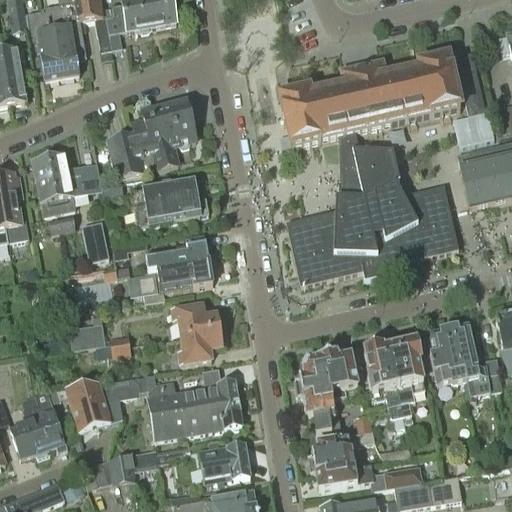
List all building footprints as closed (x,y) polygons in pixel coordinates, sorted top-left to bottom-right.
[(71,0),(74,14),(50,18),(61,86),(78,84),(75,66),(84,65),(80,38),(71,40),(69,30),(102,25),(99,0),(71,0)] [(112,24),(173,14),(170,0),(152,0),(120,5),(121,11),(111,13),(112,24)] [(27,37),(24,22),(21,3),(6,6),(11,40),(27,37)] [(173,14),(112,24),(104,25),(111,57),(121,55),(117,34),(125,32),(126,39),(175,31),(173,14)] [(50,18),(24,22),(27,37),(28,47),(37,46),(40,63),(34,64),(36,79),(43,78),(44,89),(61,86),(50,18)] [(501,62),(509,60),(511,71),(511,40),(505,42),(505,43),(497,45),(501,62)] [(100,68),(109,67),(107,54),(98,55),(100,68)] [(17,55),(1,58),(10,111),(26,108),(17,55)] [(0,112),(10,111),(1,58),(0,57),(0,112)] [(464,67),(473,65),(471,58),(463,60),(464,67)] [(464,67),(463,60),(454,62),(456,69),(464,67)] [(332,90),(333,94),(332,95),(322,98),(322,97),(320,97),(320,98),(310,100),(309,100),(308,95),(302,96),(299,97),(296,95),(289,96),(287,99),(284,100),(284,101),(279,102),(282,116),(281,116),(283,128),(285,128),(291,155),(320,149),(320,148),(339,144),(353,140),(429,123),(430,124),(459,117),(453,90),(454,89),(452,77),(450,78),(447,64),(442,65),(442,64),(438,65),(435,63),(429,65),(427,68),(423,69),(418,70),(419,75),(418,75),(418,76),(408,78),(408,77),(406,78),(406,79),(398,81),(396,81),(396,80),(395,80),(394,76),(383,79),(382,78),(378,79),(379,85),(372,86),(371,86),(370,86),(367,75),(369,75),(368,73),(366,73),(367,75),(356,77),(356,76),(354,76),(354,78),(356,78),(358,89),(357,89),(357,90),(349,92),(348,86),(343,87),(343,88),(332,90)] [(473,65),(464,67),(466,73),(474,71),(473,65)] [(466,73),(464,67),(456,69),(457,75),(466,73)] [(474,71),(466,73),(467,80),(476,78),(474,71)] [(466,73),(457,75),(459,82),(467,80),(466,73)] [(477,85),(476,78),(467,80),(469,86),(477,85)] [(467,80),(459,82),(460,88),(469,86),(467,80)] [(479,91),(477,85),(469,86),(470,93),(479,91)] [(470,93),(469,86),(460,88),(462,95),(470,93)] [(480,98),(479,91),(470,93),(472,100),(480,98)] [(472,100),(470,93),(462,95),(463,102),(472,100)] [(482,104),(480,98),(472,100),(473,106),(482,104)] [(473,106),(472,100),(463,102),(465,108),(473,106)] [(483,111),(482,104),(473,106),(475,113),(483,111)] [(475,113),(473,106),(465,108),(466,115),(475,113)] [(133,140),(110,146),(105,147),(115,187),(177,172),(173,154),(195,149),(185,110),(141,121),(143,130),(131,133),(133,140)] [(483,111),(475,113),(476,120),(485,118),(483,111)] [(511,137),(511,112),(500,115),(505,139),(511,137)] [(475,113),(466,115),(468,121),(476,120),(475,113)] [(458,154),(488,147),(493,146),(487,119),(483,120),(452,127),(458,154)] [(385,196),(394,190),(402,171),(386,159),(361,158),(353,140),(339,144),(340,158),(310,176),(316,207),(335,206),(334,217),(285,228),(299,293),(361,278),(363,287),(397,279),(395,271),(457,257),(450,225),(451,225),(450,224),(443,193),(390,205),(385,196)] [(511,148),(456,161),(469,216),(511,206),(511,148)] [(47,165),(58,220),(75,217),(72,205),(87,202),(81,174),(67,177),(64,161),(47,165)] [(58,220),(47,165),(31,168),(39,211),(40,211),(43,223),(58,220)] [(29,247),(26,228),(21,228),(19,219),(26,218),(22,200),(16,200),(13,180),(0,182),(0,205),(7,251),(29,247)] [(132,215),(196,204),(192,184),(141,193),(142,196),(129,198),(130,203),(125,203),(127,214),(132,213),(132,215)] [(121,188),(100,191),(103,203),(123,200),(121,188)] [(196,204),(132,215),(135,235),(199,224),(199,222),(207,221),(204,206),(196,208),(196,204)] [(59,224),(62,239),(74,237),(71,222),(59,224)] [(62,239),(59,224),(47,227),(50,242),(62,239)] [(108,266),(100,229),(81,233),(88,270),(108,266)] [(147,281),(207,271),(204,252),(202,252),(200,246),(187,248),(188,254),(154,260),(155,263),(144,265),(147,281)] [(207,271),(147,281),(152,309),(165,307),(163,298),(210,291),(207,271)] [(116,284),(129,281),(127,273),(115,275),(116,284)] [(24,279),(25,288),(38,286),(37,277),(24,279)] [(179,345),(218,338),(216,321),(203,323),(201,312),(188,314),(187,309),(169,312),(170,317),(168,318),(171,331),(176,330),(179,345)] [(511,379),(511,320),(494,325),(507,381),(511,379)] [(105,353),(104,346),(101,322),(91,324),(93,332),(67,335),(69,345),(71,358),(89,355),(100,354),(105,353)] [(466,332),(447,336),(459,390),(462,390),(466,410),(476,408),(474,403),(490,399),(486,374),(480,375),(475,370),(466,332)] [(459,390),(447,336),(428,340),(432,360),(428,361),(435,393),(450,390),(451,392),(459,390)] [(218,338),(179,345),(181,360),(175,361),(178,374),(210,369),(208,358),(221,356),(218,338)] [(128,342),(104,346),(105,353),(100,354),(107,356),(129,352),(128,342)] [(58,360),(71,358),(69,345),(56,347),(58,360)] [(397,395),(403,423),(411,421),(408,410),(414,409),(412,401),(424,398),(412,349),(388,354),(397,395)] [(100,354),(89,355),(90,364),(102,361),(102,365),(111,363),(111,365),(131,362),(129,352),(107,356),(100,354)] [(397,395),(388,354),(383,356),(382,354),(362,359),(368,382),(366,382),(373,410),(385,407),(387,414),(389,426),(403,423),(397,395)] [(321,364),(330,409),(345,406),(345,407),(358,404),(356,394),(350,363),(337,366),(336,361),(321,364)] [(330,409),(321,364),(306,367),(301,374),(303,385),(298,386),(299,388),(293,389),(296,404),(301,403),(305,423),(313,422),(316,437),(308,439),(310,448),(340,442),(337,428),(334,428),(330,409)] [(498,381),(496,366),(485,367),(487,382),(488,382),(490,399),(501,398),(498,381)] [(198,417),(219,413),(221,420),(239,417),(237,405),(236,405),(234,390),(218,392),(216,377),(203,379),(206,395),(182,398),(184,411),(197,409),(198,417)] [(148,404),(182,398),(180,386),(157,390),(156,382),(144,384),(148,404)] [(98,391),(64,396),(67,406),(78,440),(114,428),(108,409),(148,404),(144,384),(133,385),(98,391)] [(37,412),(32,413),(42,442),(29,446),(34,461),(35,460),(37,465),(48,461),(47,457),(63,451),(52,420),(50,410),(67,406),(64,396),(64,394),(35,400),(37,412)] [(182,398),(148,404),(155,447),(189,442),(184,411),(182,398)] [(0,433),(0,434),(10,430),(1,406),(0,406),(0,433)] [(189,442),(241,434),(238,418),(239,418),(239,417),(221,420),(219,413),(198,417),(197,409),(184,411),(189,442)] [(42,442),(32,413),(22,417),(26,429),(9,435),(19,466),(34,461),(29,446),(42,442)] [(356,440),(369,438),(366,423),(353,425),(356,440)] [(347,442),(348,446),(315,452),(317,463),(311,464),(314,481),(352,474),(349,454),(374,449),(372,438),(369,438),(356,440),(347,442)] [(250,484),(246,459),(244,452),(198,459),(203,491),(250,484)] [(185,467),(182,453),(155,458),(158,471),(185,467)] [(384,469),(409,465),(407,455),(378,459),(384,469)] [(129,462),(108,466),(112,490),(112,492),(133,489),(129,462)] [(78,477),(86,498),(108,491),(112,490),(108,466),(78,477)] [(489,468),(478,470),(480,480),(490,478),(489,468)] [(352,474),(314,481),(317,498),(359,491),(371,489),(373,498),(393,495),(417,490),(414,474),(379,480),(379,481),(368,482),(366,472),(352,474)] [(67,504),(84,497),(78,483),(61,489),(67,504)] [(433,511),(446,510),(456,511),(452,485),(417,490),(393,495),(395,508),(396,508),(397,511),(433,511)] [(51,511),(64,507),(57,489),(56,488),(3,509),(3,511),(51,511)] [(253,511),(252,499),(202,508),(201,501),(173,505),(174,511),(253,511)]
